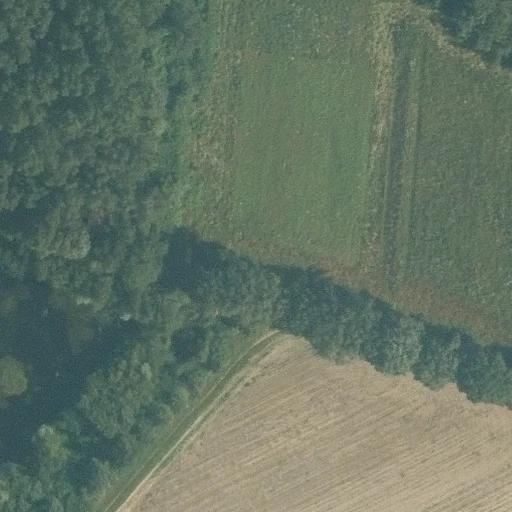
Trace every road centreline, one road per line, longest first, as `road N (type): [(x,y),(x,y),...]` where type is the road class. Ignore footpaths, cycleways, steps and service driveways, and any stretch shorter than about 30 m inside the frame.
road 1 (track): [(155,261),(511,388)]
road 2 (track): [(102,511),(260,337),(328,323)]
